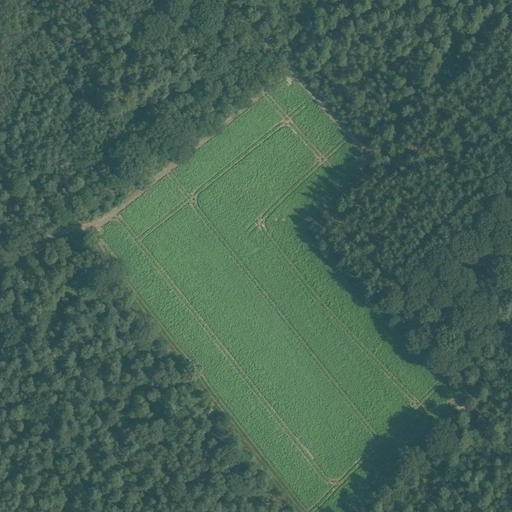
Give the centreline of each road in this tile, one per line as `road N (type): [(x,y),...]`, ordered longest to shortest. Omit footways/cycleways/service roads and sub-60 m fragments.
road 1 (track): [(289,71),(102,222),(71,225),(0,270)]
road 2 (track): [(372,158),(218,0)]
